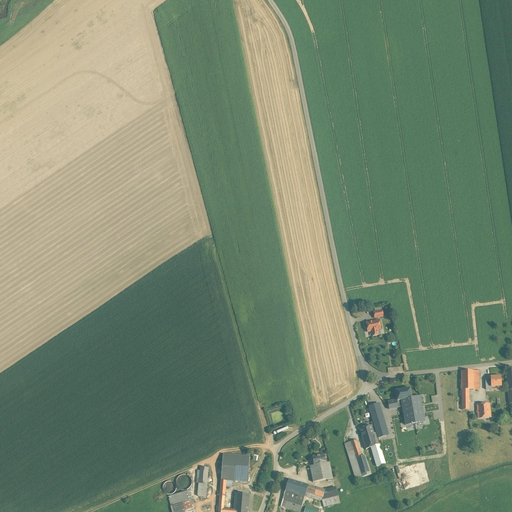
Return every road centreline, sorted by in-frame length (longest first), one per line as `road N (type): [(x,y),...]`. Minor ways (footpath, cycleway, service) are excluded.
road 1 (unclassified): [(270,0),(294,41),(363,364)]
road 2 (unclassified): [(363,392),(284,442),(261,511)]
road 3 (unclassified): [(511,361),(386,376)]
